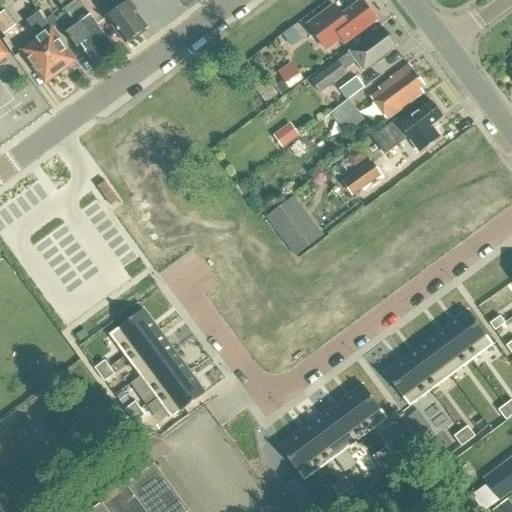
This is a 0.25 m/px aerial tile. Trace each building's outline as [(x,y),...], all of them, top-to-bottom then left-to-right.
[(116,49),(79,0),(57,0),(76,25),(66,33),(77,48),(81,44),(86,51),(84,52),(93,64),(100,66),(107,60),(108,54),(116,49)] [(137,11),(129,0),(107,0),(115,10),(106,17),(127,44),(148,29),(136,12),(137,11)] [(362,0),(361,0),(341,15),(335,6),(309,25),(328,51),(342,40),(345,44),(378,20),(362,0)] [(0,29),(4,35),(16,26),(5,12),(0,15),(0,29)] [(46,21),(39,13),(28,21),(40,38),(22,50),(46,82),(75,61),(52,30),(46,21)] [(383,60),(384,56),(396,47),(382,28),(311,82),(319,93),(347,73),(345,71),(357,62),(364,71),(374,64),(377,64),(383,60)] [(292,91),(305,81),(292,63),(278,73),(292,91)] [(375,94),(382,103),(378,106),(388,119),(397,112),(397,113),(424,93),(420,89),(425,86),(409,65),(391,78),(393,81),(375,94)] [(339,90),(347,101),(365,88),(356,77),(339,90)] [(364,120),(349,100),(321,121),(335,141),(364,120)] [(413,116),(412,114),(399,123),(396,120),(372,138),(385,155),(408,137),(412,143),(426,133),(424,131),(443,117),(432,102),(413,116)] [(283,131),(274,138),(282,149),(291,143),(283,131)] [(355,168),(369,158),(360,147),(346,157),(355,168)] [(353,197),(382,176),(372,161),(342,182),(353,197)] [(267,217),(296,256),(312,244),(293,218),(303,211),(293,198),(267,217)] [(123,354),(157,328),(144,310),(110,335),(123,354)] [(468,311),(447,327),(472,361),(493,345),(468,311)] [(505,324),(500,316),(490,324),(495,331),(505,324)] [(472,361),(447,327),(426,342),(451,376),(472,361)] [(141,377),(175,352),(157,328),(123,354),(141,377)] [(451,376),(426,342),(405,358),(431,392),(451,376)] [(158,401),(192,376),(175,352),(141,377),(158,401)] [(431,392),(405,358),(384,373),(410,407),(431,392)] [(105,361),(95,369),(100,375),(110,368),(105,361)] [(115,375),(110,368),(100,375),(105,382),(115,375)] [(206,394),(192,376),(158,401),(172,419),(206,394)] [(363,385),(342,401),(367,435),(388,419),(363,385)] [(367,435),(342,401),(321,416),(346,450),(367,435)] [(135,402),(125,410),(130,416),(140,409),(135,402)] [(511,415),(511,414),(505,405),(498,411),(502,416),(506,420),(511,415)] [(89,431),(100,423),(88,407),(77,415),(89,431)] [(145,416),(140,409),(130,416),(135,423),(145,416)] [(346,450),(321,416),(300,432),(325,466),(346,450)] [(475,437),(467,427),(461,432),(468,442),(475,437)] [(325,466),(300,432),(279,447),(304,481),(325,466)] [(468,442),(461,432),(454,437),(461,447),(468,442)] [(394,457),(386,447),(380,452),(387,462),(394,457)] [(387,462),(380,452),(373,457),(380,467),(387,462)] [(511,457),(484,478),(500,500),(511,490),(511,457)] [(186,511),(189,510),(154,463),(126,485),(129,489),(105,508),(101,504),(100,504),(101,505),(90,511),(186,511)] [(0,511),(21,511),(14,502),(41,482),(31,469),(4,489),(0,483),(0,511)] [(353,488),(345,478),(339,483),(346,493),(353,488)] [(346,493),(339,483),(332,488),(339,498),(346,493)] [(511,511),(511,505),(507,500),(493,511),(511,511)]
